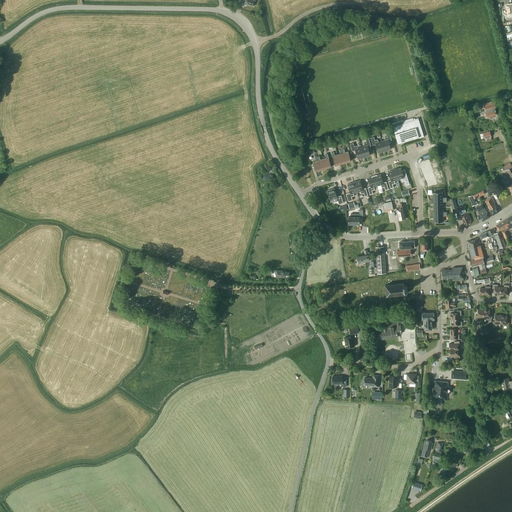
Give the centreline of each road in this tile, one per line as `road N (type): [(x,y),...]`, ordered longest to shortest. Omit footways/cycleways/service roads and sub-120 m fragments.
road 1 (tertiary): [(0,40),(59,8),(226,13),(256,51),(260,113),(274,156)]
road 2 (unclassified): [(328,362),(298,294),(322,226)]
